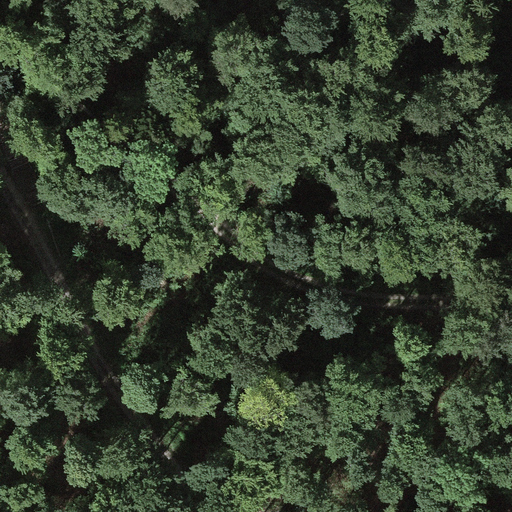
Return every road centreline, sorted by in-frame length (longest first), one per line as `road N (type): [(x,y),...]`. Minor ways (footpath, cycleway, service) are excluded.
road 1 (track): [(0,50),(268,267),(307,288),(360,302),(511,306)]
road 2 (track): [(200,511),(99,370),(0,200)]
